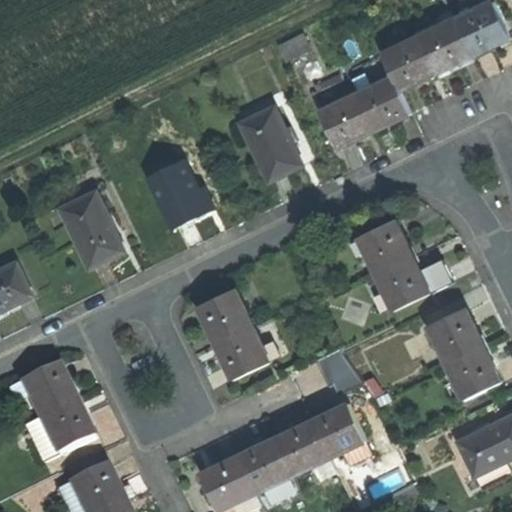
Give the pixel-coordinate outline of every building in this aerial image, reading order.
[(511,26),(500,2),(462,20),(479,56),(495,48),(506,43),(511,39),(511,26)] [(462,20),(426,38),(443,73),(457,66),(479,56),(462,20)] [(317,49),(310,34),(283,47),(291,62),(317,49)] [(424,82),(443,73),(426,38),(389,55),(391,58),(399,76),(406,90),(424,82)] [(354,76),(363,94),(399,76),(391,58),(354,76)] [(363,94),(354,76),(316,94),(325,112),(363,94)] [(363,94),(380,130),(399,121),(417,112),(406,90),(399,76),(363,94)] [(363,94),(325,112),(342,148),(361,139),(380,130),(363,94)] [(289,128),(279,107),(246,123),(273,181),(288,175),(307,166),(296,142),(289,128)] [(295,125),(289,128),(296,142),(302,139),(295,125)] [(213,211),(189,160),(155,176),(179,227),(197,218),(213,211)] [(65,208),(93,268),(110,260),(129,251),(100,191),(65,208)] [(382,226),(364,234),(383,274),(418,257),(400,217),(382,226)] [(418,257),(383,274),(391,292),(397,305),(400,310),(436,293),(425,271),(418,257)] [(37,295),(20,259),(0,269),(0,313),(12,307),(37,295)] [(425,271),(436,293),(460,282),(455,271),(450,259),(425,271)] [(213,327),(221,343),(258,325),(241,289),(204,307),(213,327)] [(389,309),(397,305),(391,292),(382,296),(389,309)] [(481,329),(473,313),(437,331),(453,363),(489,346),(481,329)] [(258,325),(221,343),(230,361),(239,380),(276,362),(258,325)] [(318,358),(336,395),(364,382),(346,344),(318,358)] [(489,346),(453,363),(471,401),(507,384),(498,366),(489,346)] [(45,419),(82,401),(73,383),(65,365),(27,383),(34,397),(45,419)] [(34,397),(27,383),(13,390),(19,404),(34,397)] [(63,457),(100,439),(90,419),(82,401),(45,419),(63,457)] [(335,415),(318,423),(335,459),(350,452),(372,442),(355,406),(335,415)] [(45,419),(28,427),(46,465),(63,457),(45,419)] [(511,420),(464,443),(486,489),(511,476),(511,465),(510,462),(511,460),(511,420)] [(301,431),(281,440),(298,477),(335,459),(318,423),(301,431)] [(264,448),(244,457),(262,494),(298,477),(281,440),(264,448)] [(379,457),(372,442),(350,452),(357,467),(379,457)] [(109,465),(103,453),(71,469),(76,481),(109,465)] [(262,494),(244,457),(226,466),(207,474),(224,511),(238,505),(262,494)] [(89,511),(109,511),(130,502),(125,490),(119,478),(112,464),(109,465),(76,481),(75,481),(89,511)] [(73,511),(89,511),(75,481),(62,487),(73,511)] [(133,487),(125,490),(130,502),(138,498),(133,487)] [(267,504),(262,494),(238,505),(244,511),(254,510),(267,504)] [(109,511),(135,511),(130,502),(109,511)]
